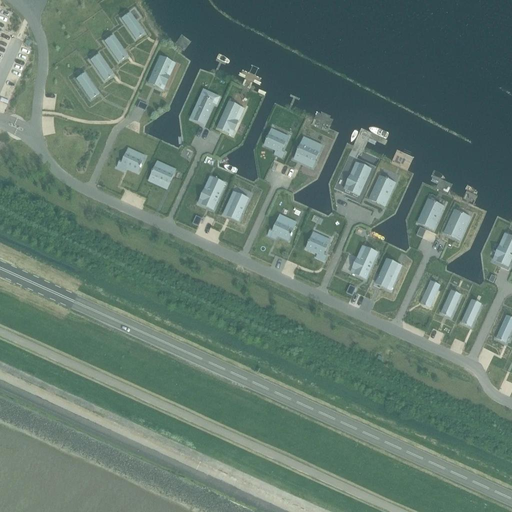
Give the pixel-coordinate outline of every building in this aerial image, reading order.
[(132,17),(124,23),(136,40),(144,34),(132,17)] [(116,41),(107,47),(119,62),(127,57),(116,41)] [(102,60),(93,65),(104,81),(113,75),(102,60)] [(158,61),(148,84),(162,90),(164,86),(165,87),(165,86),(164,85),(168,78),(169,78),(169,77),(165,75),(170,66),(158,61)] [(88,78),(79,84),(90,100),(99,94),(88,78)] [(199,102),(191,119),(203,125),(214,103),(210,101),(210,100),(208,99),(208,100),(204,98),(202,104),(199,102)] [(140,102),(137,108),(145,111),(147,106),(140,102)] [(228,106),(218,129),(232,136),(238,122),(234,121),(239,111),(228,106)] [(267,141),(264,146),(276,151),(275,154),(282,158),(284,153),(282,151),(287,141),(270,133),(268,138),(267,138),(266,140),(267,141)] [(298,151),(294,160),(312,168),(319,152),(301,144),(299,149),(298,149),(297,151),(298,151)] [(119,162),(117,167),(125,171),(126,167),(138,173),(140,168),(141,168),(142,165),(141,165),(143,160),(127,153),(122,163),(119,162)] [(152,173),(149,181),(167,190),(174,174),(156,166),(154,171),(153,170),(152,173)] [(351,176),(344,190),(359,196),(369,173),(358,168),(353,178),(351,176)] [(380,177),(369,200),(384,207),(395,184),(388,181),(389,180),(386,179),(386,180),(380,177)] [(207,185),(198,204),(213,211),(223,188),(212,183),(210,186),(207,185)] [(230,202),(224,215),(238,222),(246,203),(235,198),(233,203),(230,202)] [(428,200),(418,223),(433,230),(443,207),(428,200)] [(455,211),(444,234),(459,241),(470,218),(455,211)] [(196,217),(193,224),(198,227),(202,219),(196,217)] [(270,230),(268,235),(275,239),(277,236),(288,241),(291,236),(292,234),(294,229),(277,221),(273,232),(270,230)] [(420,228),(417,236),(422,238),(426,231),(420,228)] [(308,244),(306,249),(318,254),(316,258),(324,261),(326,256),(324,255),(328,244),(312,237),(310,242),(309,241),(308,244)] [(495,257),(493,261),(508,267),(511,257),(511,241),(507,239),(502,249),(499,247),(498,248),(499,248),(496,256),(495,256),(494,257),(495,257)] [(353,269),(351,273),(365,280),(376,257),(364,252),(360,261),(356,259),(356,260),(357,261),(353,269),(352,268),(352,269),(353,269)] [(385,264),(376,285),(390,291),(396,278),(394,276),(397,269),(385,264)] [(350,286),(346,293),(352,296),(356,288),(350,286)] [(429,286),(421,305),(430,309),(438,291),(429,286)] [(449,296),(441,314),(450,318),(459,300),(449,296)] [(470,305),(462,324),(471,328),(479,309),(470,305)] [(511,324),(505,321),(496,339),(505,343),(511,329),(511,324)]
